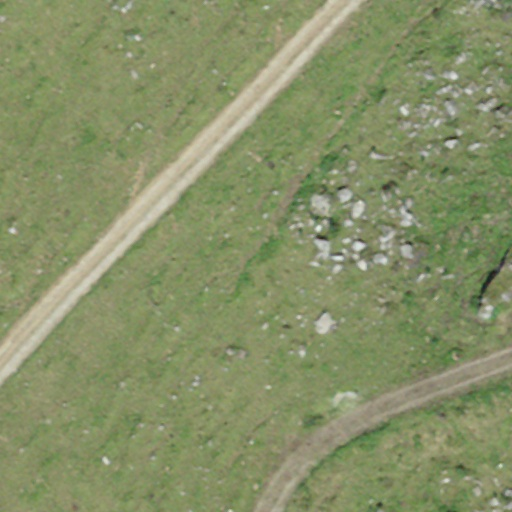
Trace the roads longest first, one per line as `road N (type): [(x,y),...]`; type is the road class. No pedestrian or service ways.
road 1 (track): [(342,0),(0,384)]
road 2 (track): [(511,362),(309,458),(281,511)]
